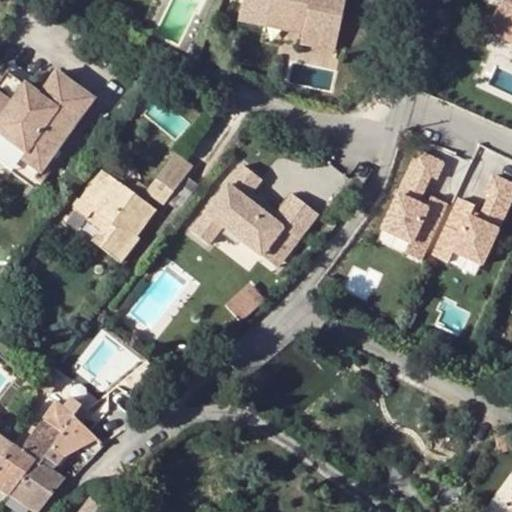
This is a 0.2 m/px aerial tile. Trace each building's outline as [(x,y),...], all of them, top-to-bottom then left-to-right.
[(280,0),(277,6),(312,24),(305,36),(300,45),(332,62),(364,2),(360,0),(280,0)] [(511,0),(505,0),(489,37),(511,48),(511,0)] [(312,24),(277,6),(271,18),(305,36),(312,24)] [(8,71),(0,82),(0,162),(33,185),(95,98),(57,70),(41,95),(8,71)] [(420,153),(383,230),(410,243),(405,254),(420,261),(446,204),(430,197),(425,208),(417,205),(431,178),(437,181),(444,165),(420,153)] [(173,156),(147,192),(145,194),(152,199),(162,206),(190,169),(173,156)] [(243,166),(192,232),(208,245),(223,225),(262,255),(274,239),(290,251),(317,214),(292,195),(277,215),(250,194),(261,180),(243,166)] [(138,203),(113,184),(99,174),(73,210),(87,220),(90,214),(105,224),(101,230),(93,242),(119,262),(135,239),(133,237),(151,213),(145,209),(138,203)] [(459,199),(433,256),(448,263),(453,252),(481,264),(511,198),(511,185),(492,176),(485,192),(491,194),(478,222),(469,218),(474,206),(459,199)] [(117,179),(113,184),(138,203),(145,194),(147,192),(137,184),(133,189),(117,179)] [(138,203),(145,209),(152,199),(145,194),(138,203)] [(105,224),(90,214),(87,220),(101,230),(105,224)] [(274,239),(262,255),(278,267),(290,251),(274,239)] [(262,303),(250,289),(226,308),(240,322),(262,303)] [(0,462),(0,491),(8,497),(34,463),(39,466),(73,419),(72,418),(79,407),(67,399),(61,408),(52,404),(20,452),(11,447),(0,462)] [(34,463),(8,497),(31,511),(39,511),(63,483),(46,472),(52,464),(55,466),(60,458),(94,440),(73,419),(39,466),(34,463)] [(0,462),(11,447),(0,438),(0,462)] [(91,493),(76,511),(109,511),(113,508),(91,493)]
